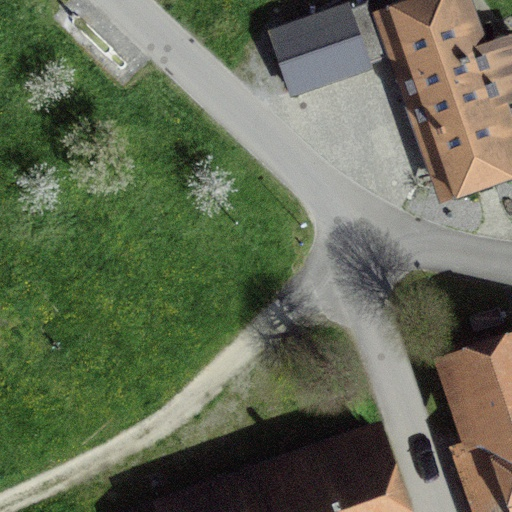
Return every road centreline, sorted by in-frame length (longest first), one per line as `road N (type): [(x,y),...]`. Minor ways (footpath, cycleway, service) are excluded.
road 1 (residential): [(443,511),(380,235),(124,0)]
road 2 (track): [(28,511),(227,406),(380,235)]
